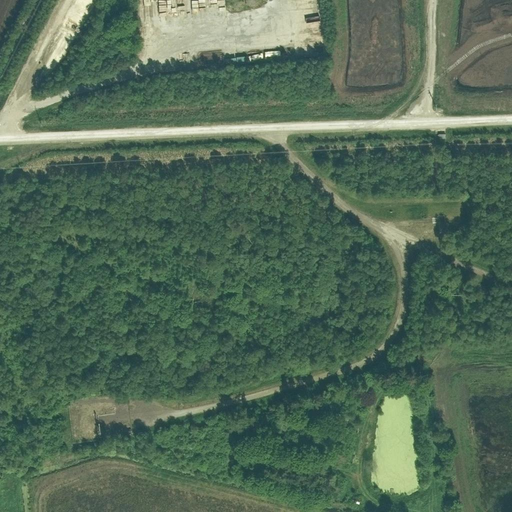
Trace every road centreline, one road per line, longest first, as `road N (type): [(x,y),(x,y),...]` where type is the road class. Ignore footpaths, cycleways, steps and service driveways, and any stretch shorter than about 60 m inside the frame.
road 1 (unclassified): [(511,117),(0,139)]
road 2 (track): [(388,234),(401,288),(396,322),(358,366),(111,429)]
road 3 (track): [(270,128),(288,160),(345,206),(460,201)]
road 4 (track): [(345,206),(511,289)]
road 5 (track): [(11,110),(66,0)]
road 6 (track): [(429,121),(432,0)]
